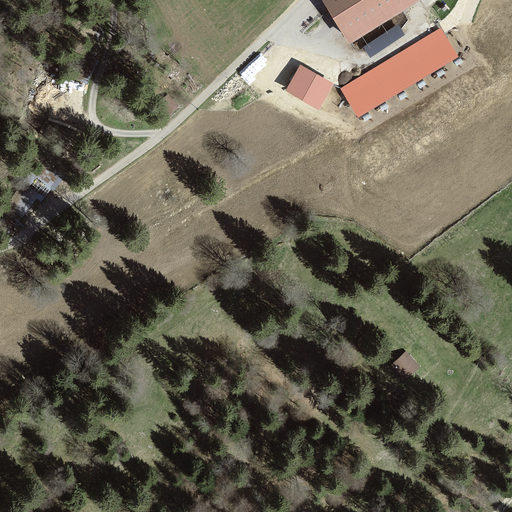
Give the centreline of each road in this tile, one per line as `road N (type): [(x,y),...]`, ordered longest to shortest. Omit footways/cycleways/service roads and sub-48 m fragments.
road 1 (unclassified): [(303,0),(165,131),(0,247)]
road 2 (track): [(165,131),(108,131),(93,119),(113,0)]
